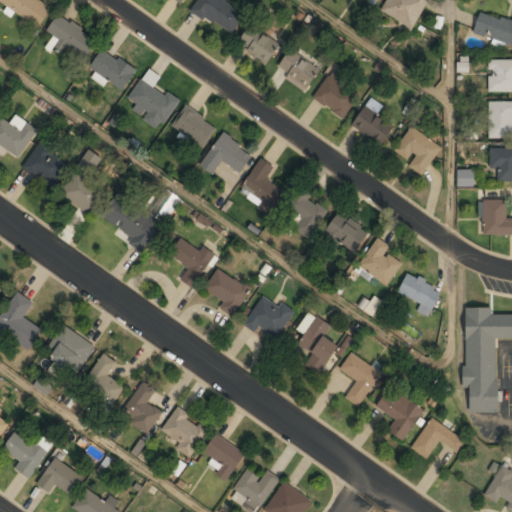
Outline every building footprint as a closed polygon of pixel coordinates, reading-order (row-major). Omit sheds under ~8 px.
[(0,0),(0,1),(37,28),(51,9),(38,0),(0,0)] [(196,0),(190,10),(231,36),(245,14),(225,2),(226,0),(196,0)] [(427,0),(387,0),(381,11),(413,28),(427,0)] [(474,35),(511,44),(511,20),(479,12),(474,35)] [(48,32),(55,36),(51,42),(84,62),(97,39),(57,16),(48,32)] [(237,45),(268,65),(282,44),(250,24),(237,45)] [(90,65),(119,91),(136,73),(108,46),(90,65)] [(277,70),(305,90),(320,70),(292,50),(277,70)] [(511,60),(488,60),(488,92),(511,92),(511,60)] [(131,111),(162,129),(179,98),(156,85),(161,75),(147,67),(129,98),(136,102),(131,111)] [(341,119),(359,97),(331,74),(313,96),(341,119)] [(511,102),(488,102),(488,138),(511,138),(511,102)] [(202,150),(218,128),(187,105),(171,127),(202,150)] [(352,125),(382,145),(395,126),(366,106),(352,125)] [(39,131),(16,114),(10,123),(2,117),(0,119),(0,148),(17,160),(39,131)] [(422,176),(442,147),(411,127),(395,152),(410,162),(407,166),(422,176)] [(252,155),(223,134),(200,165),(213,175),(222,162),(238,174),(252,155)] [(24,169),(54,186),(70,158),(40,141),(24,169)] [(511,149),(489,149),(489,170),(498,170),(498,181),(511,181),(511,149)] [(267,178),(275,168),(262,159),(242,186),(274,209),(286,192),(267,178)] [(458,186),(473,186),(473,170),(458,170),(458,186)] [(105,193),(76,171),(60,193),(89,214),(105,193)] [(329,207),(296,190),(286,209),(301,217),(294,230),(312,240),(329,207)] [(134,238),(130,243),(144,253),(162,225),(116,195),(102,217),(134,238)] [(511,234),(511,217),(506,217),(506,199),(482,199),(482,234),(511,234)] [(152,213),(158,218),(162,212),(156,207),(152,213)] [(323,236),(353,255),(369,232),(339,212),(323,236)] [(169,255),(188,268),(180,280),(194,289),(214,256),(182,236),(169,255)] [(387,287),(402,263),(386,253),(390,246),(378,238),(358,269),(387,287)] [(220,309),(233,317),(251,289),(218,268),(204,289),(224,302),(220,309)] [(429,315),(442,289),(407,273),(398,293),(421,304),(418,310),(429,315)] [(0,331),(31,352),(44,330),(24,318),(34,302),(17,292),(0,318),(0,331)] [(360,308),(372,316),(382,301),(371,293),(360,308)] [(276,341),(293,313),(264,294),(246,322),(276,341)] [(465,308),(465,388),(478,388),(478,413),(497,414),(498,338),(511,338),(511,314),(492,314),(492,308),(465,308)] [(321,372),(339,346),(325,337),(331,327),(315,315),(290,351),(321,372)] [(48,357),(78,375),(95,345),(66,328),(48,357)] [(340,370),(357,382),(346,398),(360,407),(382,373),(352,352),(340,370)] [(108,375),(117,364),(104,354),(83,382),(112,404),(125,388),(108,375)] [(120,414),(147,434),(163,413),(148,401),(154,394),(142,385),(120,414)] [(405,441),(424,409),(388,389),(377,408),(396,419),(388,432),(405,441)] [(177,409),(162,431),(180,443),(176,448),(190,458),(208,430),(177,409)] [(0,438),(10,424),(0,417),(0,438)] [(428,459),(439,441),(457,454),(466,441),(432,418),(412,448),(428,459)] [(3,450),(20,460),(15,469),(31,479),(51,446),(43,441),(39,447),(14,432),(3,450)] [(221,465),(215,474),(227,482),(245,453),(215,434),(204,454),(221,465)] [(38,485),(50,492),(54,485),(73,495),(84,476),(53,458),(38,485)] [(506,506),(504,510),(509,511),(511,511),(511,471),(499,465),(484,496),(506,506)] [(281,479),(268,470),(262,479),(248,469),(233,491),(259,510),(281,479)] [(305,511),(312,503),(285,482),(264,510),(266,511),(305,511)] [(117,511),(121,507),(86,487),(72,510),(75,511),(117,511)]
